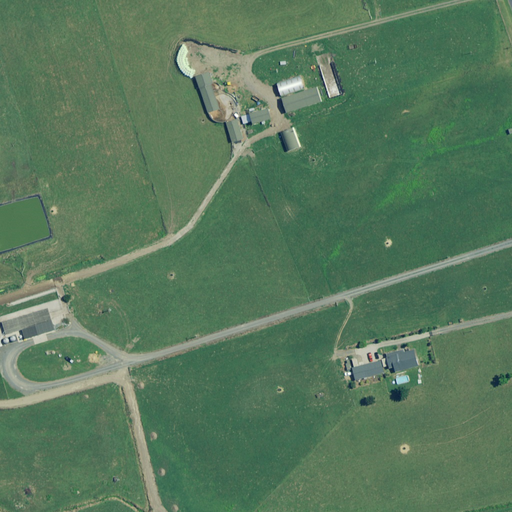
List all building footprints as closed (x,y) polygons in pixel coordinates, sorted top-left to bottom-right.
[(213,84),(209,73),(197,77),(209,113),(220,109),(211,84),(213,84)] [(305,89),(301,76),(277,82),(281,96),(305,89)] [(322,102),(317,87),(282,98),(287,113),(322,102)] [(260,111),(250,114),(253,125),(271,119),(268,109),(260,111)] [(243,139),(237,120),(227,123),(233,142),(243,139)] [(299,148),(292,128),(282,132),(289,151),(299,148)] [(54,331),(48,309),(2,323),(6,335),(22,330),(25,339),(54,331)] [(419,367),(414,350),(387,358),(390,369),(395,368),(396,373),(419,367)] [(384,373),(381,361),(352,369),(355,381),(384,373)]
